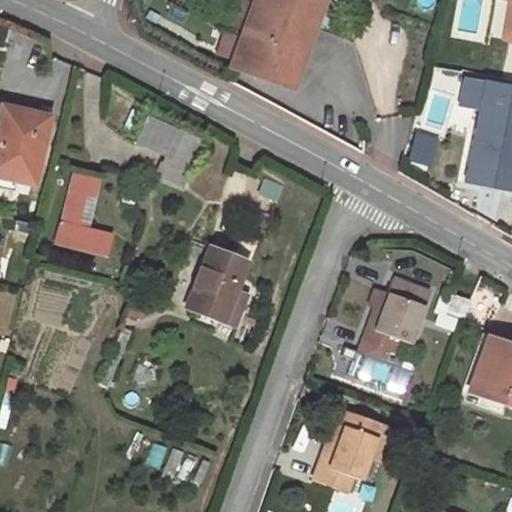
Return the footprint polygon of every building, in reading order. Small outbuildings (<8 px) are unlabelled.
[(250,5),(237,0),(233,0),(226,22),(242,28),(250,5)] [(251,0),(250,5),(242,28),(228,67),(291,89),(321,0),(251,0)] [(511,87),(463,78),(458,105),(478,109),(464,182),(511,190),(511,87)] [(42,116),(0,106),(0,170),(15,174),(14,180),(31,183),(41,138),(38,137),(42,116)] [(441,115),(422,109),(408,160),(428,166),(441,115)] [(174,127),(145,115),(132,142),(162,156),(174,127)] [(200,139),(174,127),(162,156),(154,174),(182,186),(200,139)] [(15,174),(0,170),(0,176),(14,180),(15,174)] [(97,180),(71,174),(60,222),(55,244),(105,256),(110,235),(85,229),(87,222),(77,220),(83,196),(92,198),(97,180)] [(87,222),(92,198),(83,196),(77,220),(87,222)] [(245,262),(208,248),(184,308),(235,327),(239,316),(243,318),(247,308),(243,306),(246,297),(234,292),(245,262)] [(428,290),(391,277),(384,296),(379,311),(375,309),(372,308),(359,342),(393,353),(397,339),(409,343),(428,290)] [(384,296),(372,292),(367,306),(372,308),(375,309),(379,311),(384,296)] [(450,297),(439,293),(431,313),(437,314),(438,312),(444,315),(450,297)] [(146,299),(133,294),(125,315),(138,319),(146,299)] [(470,301),(452,295),(450,297),(444,315),(457,319),(463,321),(470,301)] [(457,319),(444,315),(438,312),(437,314),(433,324),(453,332),(457,319)] [(131,331),(121,326),(117,338),(97,384),(107,388),(131,331)] [(409,343),(397,339),(393,353),(409,359),(411,360),(416,346),(409,343)] [(511,349),(485,340),(468,388),(480,392),(475,405),(502,414),(506,401),(511,403),(511,349)] [(422,348),(416,346),(411,360),(417,362),(422,348)] [(393,371),(379,368),(381,357),(356,353),(352,373),(392,380),(393,371)] [(16,379),(7,377),(3,392),(12,395),(16,379)] [(395,398),(389,396),(384,409),(390,412),(395,398)] [(372,438),(377,423),(341,410),(329,445),(324,443),(311,480),(345,492),(350,477),(358,479),(365,458),(372,438)] [(378,462),(385,442),(372,438),(365,458),(378,462)]
